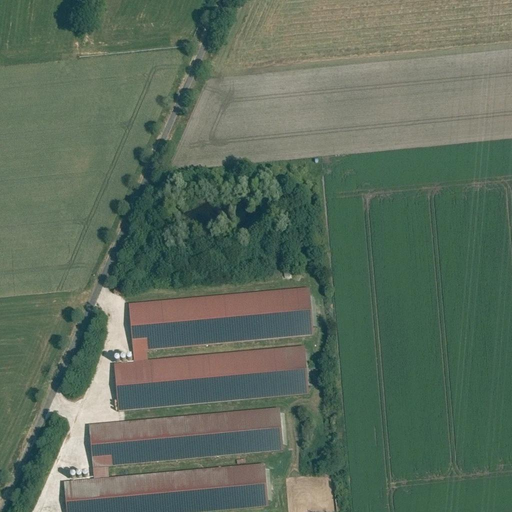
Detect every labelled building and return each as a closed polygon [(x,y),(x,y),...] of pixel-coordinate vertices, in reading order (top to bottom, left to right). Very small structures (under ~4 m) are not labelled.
[(148,349),(315,333),(311,287),(132,303),(136,350),(148,349)] [(116,362),(121,410),(311,394),(307,346),(149,359),(137,361),(116,362)] [(149,359),(148,349),(136,350),(137,361),(149,359)] [(111,465),(286,449),(282,407),(93,424),(97,466),(111,465)] [(98,476),(67,479),(70,511),(176,511),(271,503),(268,461),(112,475),(98,476)] [(112,475),(111,465),(97,466),(98,476),(112,475)]
